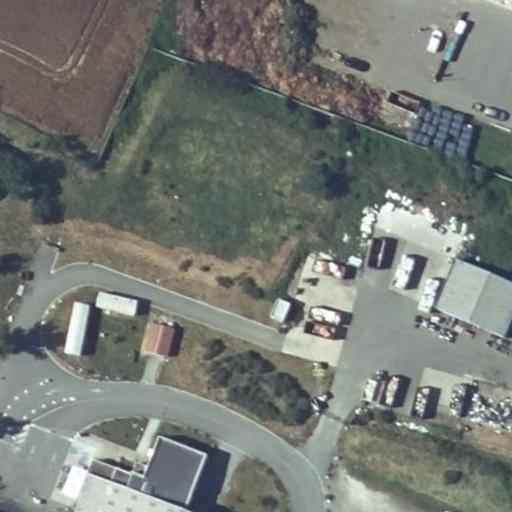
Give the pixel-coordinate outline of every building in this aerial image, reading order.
[(434,308),(472,324),(493,275),(455,259),(434,308)] [(511,313),(511,283),(493,275),(472,324),(502,336),(511,313)] [(135,314),(137,299),(98,294),(96,309),(135,314)] [(174,331),(153,325),(145,351),(166,357),(174,331)] [(99,454),(103,443),(77,435),(73,446),(99,454)] [(141,477),(189,496),(206,453),(157,435),(141,477)] [(182,511),(189,496),(141,477),(91,458),(70,511),(182,511)]
